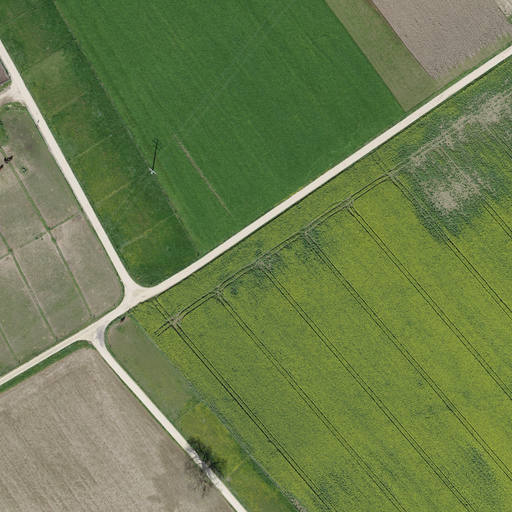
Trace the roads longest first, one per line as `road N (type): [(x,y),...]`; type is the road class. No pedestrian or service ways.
road 1 (track): [(511,50),(222,248),(0,382)]
road 2 (track): [(0,47),(138,299)]
road 3 (track): [(86,331),(241,511)]
